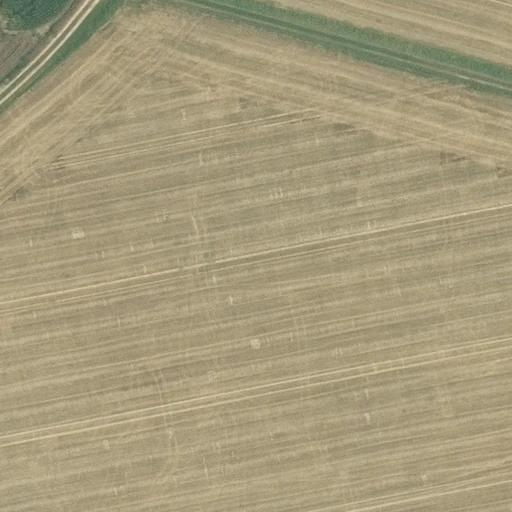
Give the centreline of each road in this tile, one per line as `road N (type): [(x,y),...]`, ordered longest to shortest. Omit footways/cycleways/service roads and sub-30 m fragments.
road 1 (track): [(194,0),(511,87)]
road 2 (track): [(92,0),(0,99)]
